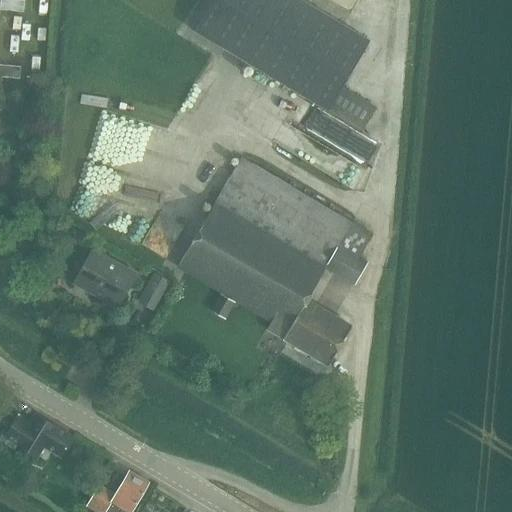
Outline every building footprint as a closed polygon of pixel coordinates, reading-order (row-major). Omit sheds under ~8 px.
[(204,0),(188,27),(187,29),(328,109),(342,85),(369,41),(301,0),(204,0)] [(0,77),(15,79),(16,67),(0,65),(0,77)] [(342,85),(328,109),(362,130),(377,106),(342,85)] [(272,321),(267,330),(327,364),(350,323),(307,298),(325,266),(355,283),(367,262),(358,257),(372,232),(242,157),(179,267),(221,292),(211,310),(225,318),(235,300),(272,321)] [(75,283),(117,307),(137,272),(95,248),(75,283)] [(152,309),(169,281),(155,273),(138,301),(152,309)] [(7,434),(5,438),(7,439),(18,445),(16,448),(17,448),(37,460),(39,456),(46,460),(51,451),(60,457),(72,437),(73,435),(57,426),(37,414),(31,424),(17,415),(7,434)] [(119,511),(121,508),(128,511),(131,511),(147,480),(129,471),(117,493),(100,485),(88,508),(96,511),(119,511)]
